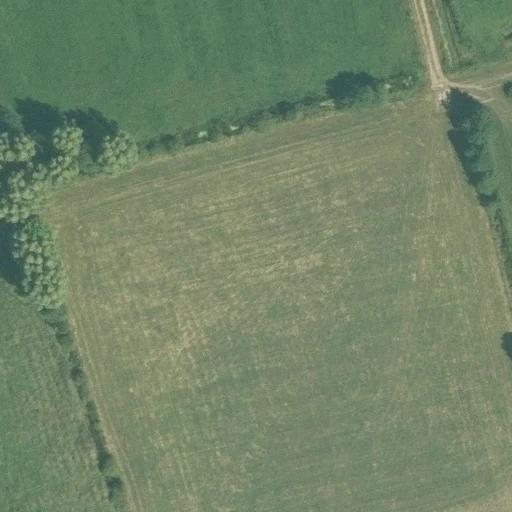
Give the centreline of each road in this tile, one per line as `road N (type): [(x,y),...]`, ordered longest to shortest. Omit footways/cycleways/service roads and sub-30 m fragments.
road 1 (track): [(440,102),(0,225)]
road 2 (track): [(414,0),(440,102),(511,83)]
